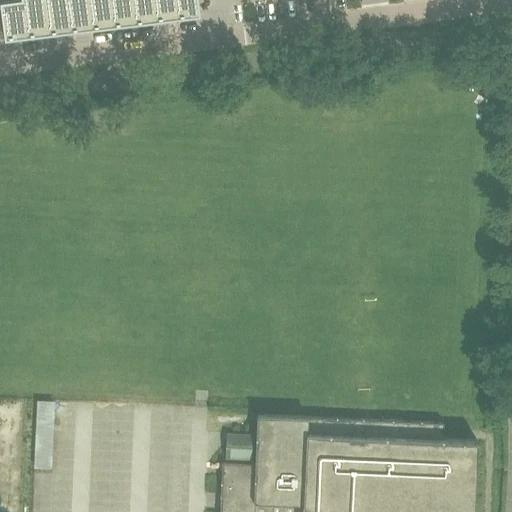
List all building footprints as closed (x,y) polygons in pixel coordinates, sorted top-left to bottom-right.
[(0,0),(0,8),(3,36),(5,36),(26,33),(21,0),(0,0)] [(43,0),(21,0),(26,33),(47,31),(43,0)] [(43,0),(47,31),(69,28),(65,0),(43,0)] [(65,0),(69,28),(90,25),(87,0),(65,0)] [(108,0),(87,0),(90,25),(112,22),(108,0)] [(130,0),(108,0),(112,22),(133,20),(130,0)] [(152,0),(130,0),(133,20),(155,17),(152,0)] [(174,0),(152,0),(155,17),(176,14),(174,0)] [(197,0),(174,0),(176,14),(197,12),(198,11),(197,0)] [(60,472),(61,402),(45,402),(44,472),(60,472)] [(222,461),(220,511),(473,511),(476,438),(443,437),(444,422),(307,416),(257,413),(254,463),(222,461)] [(226,457),(250,458),(252,434),(227,432),(226,457)]
